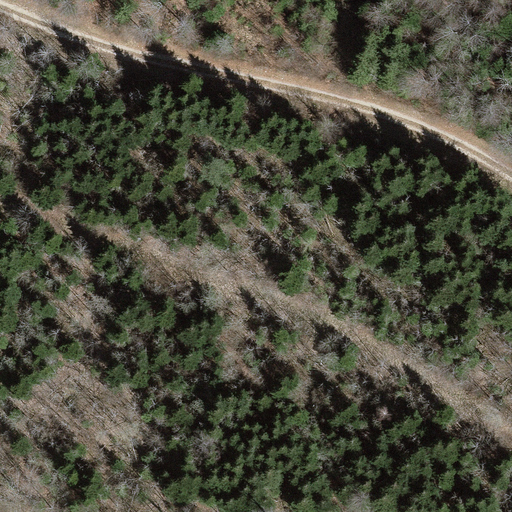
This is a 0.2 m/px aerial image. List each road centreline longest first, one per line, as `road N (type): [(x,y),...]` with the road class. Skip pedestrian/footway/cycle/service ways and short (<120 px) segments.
road 1 (track): [(0,194),(205,275),(410,381),(511,452)]
road 2 (track): [(511,177),(370,111),(173,67),(0,9)]
